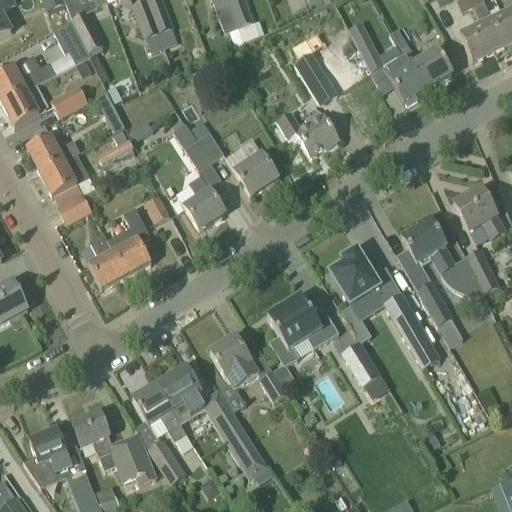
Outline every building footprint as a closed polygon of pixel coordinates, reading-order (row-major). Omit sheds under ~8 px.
[(0,17),(13,10),(8,0),(2,0),(0,1),(0,42),(10,37),(0,18),(0,17)] [(63,9),(59,0),(40,0),(46,16),(63,9)] [(91,0),(96,13),(106,9),(102,0),(74,0),(76,4),(85,0),(91,0)] [(102,0),(106,9),(129,0),(128,0),(102,0)] [(237,35),(223,0),(208,0),(215,17),(224,40),(237,35)] [(223,0),(237,35),(237,34),(243,48),(258,42),(243,2),(241,0),(223,0)] [(305,0),(309,11),(311,16),(324,10),(320,0),(305,0)] [(440,0),(439,0),(418,0),(424,9),(440,0)] [(472,13),(481,31),(493,57),(511,47),(511,41),(502,20),(492,25),(479,0),(464,0),(466,2),(471,14),(472,13)] [(471,14),(466,2),(456,7),(461,18),(471,14)] [(159,3),(145,8),(163,54),(176,50),(170,34),(159,3)] [(163,54),(145,8),(132,12),(144,44),(145,44),(150,59),(163,54)] [(511,15),(502,20),(511,41),(511,15)] [(71,26),(72,27),(88,59),(101,52),(84,20),(71,26)] [(68,58),(74,70),(84,65),(90,62),(88,59),(72,27),(53,37),(65,60),(68,58)] [(361,29),(348,36),(370,78),(379,74),(383,72),(361,29)] [(481,31),(459,41),(471,68),(473,67),(493,57),(481,31)] [(396,54),(405,48),(397,35),(388,41),(396,54)] [(405,48),(396,54),(403,65),(407,62),(412,59),(405,48)] [(427,94),(451,80),(436,56),(412,71),(427,94)] [(311,59),(294,70),(319,111),(337,100),(311,59)] [(402,65),(383,77),(403,109),(404,108),(405,109),(406,111),(417,104),(416,103),(415,101),(427,94),(412,71),(407,62),(403,65),(402,65)] [(85,81),(91,78),(84,65),(74,70),(81,83),(85,81)] [(0,106),(1,109),(37,90),(54,81),(48,69),(39,74),(25,81),(19,69),(18,68),(12,72),(5,75),(0,78),(0,106)] [(1,109),(14,133),(13,133),(14,134),(39,121),(46,117),(40,106),(43,104),(36,91),(38,90),(37,90),(1,109)] [(79,93),(50,108),(59,124),(77,114),(88,109),(79,93)] [(115,117),(105,122),(114,140),(122,135),(125,134),(115,117)] [(337,147),(326,130),(322,122),(300,136),(290,119),(276,127),(288,146),(296,141),(310,163),(337,147)] [(128,137),(134,148),(153,137),(147,126),(128,137)] [(183,132),(180,126),(172,131),(176,137),(173,139),(184,156),(196,148),(185,131),(183,132)] [(97,164),(104,176),(135,160),(130,150),(134,148),(128,137),(126,134),(125,134),(122,135),(114,140),(112,141),(118,153),(97,164)] [(211,169),(223,161),(209,139),(197,147),(211,169)] [(39,179),(76,160),(79,158),(73,147),(57,155),(50,142),(25,155),(26,156),(26,155),(39,179)] [(277,184),(266,168),(251,146),(239,153),(249,168),(234,178),(249,202),(277,184)] [(39,179),(52,204),(76,191),(89,185),(76,160),(39,179)] [(224,219),(213,202),(200,182),(188,190),(197,204),(184,213),(198,236),(224,219)] [(496,222),(490,212),(480,195),(452,210),(468,239),(481,231),(489,246),(503,238),(495,223),(496,222)] [(81,201),(75,205),(57,214),(66,230),(90,217),(81,201)] [(158,203),(145,210),(156,229),(168,222),(158,203)] [(102,239),(125,282),(149,270),(150,270),(139,249),(149,244),(150,244),(134,215),(123,221),(130,234),(107,247),(102,239)] [(445,253),(438,241),(429,224),(417,231),(418,233),(401,244),(411,261),(416,270),(429,262),(439,279),(440,280),(442,284),(444,287),(446,290),(449,292),(451,294),(454,296),(457,298),(460,299),(463,300),(466,301),(469,301),(472,301),(482,296),(466,264),(454,270),(444,253),(445,253)] [(125,282),(102,239),(88,247),(98,266),(89,271),(88,271),(101,296),(102,296),(102,295),(125,282)] [(327,277),(349,310),(379,291),(354,253),(351,255),(350,254),(349,255),(350,256),(343,260),(342,259),(341,260),(341,261),(338,263),(341,267),(327,277)] [(484,300),(493,295),(498,293),(480,257),(466,264),(482,296),(484,300)] [(0,330),(27,316),(12,288),(0,293),(0,330)] [(432,289),(418,297),(438,332),(441,337),(449,352),(462,346),(450,325),(452,324),(432,289)] [(401,300),(383,310),(421,376),(439,365),(401,300)] [(313,321),(301,302),(267,322),(279,342),(269,348),(284,373),(339,340),(324,315),(313,321)] [(234,343),(209,358),(224,383),(225,382),(233,395),(243,389),(258,381),(250,367),(234,343)] [(341,361),(362,396),(368,392),(371,398),(384,389),(360,349),(341,361)] [(255,353),(246,357),(255,375),(264,371),(255,353)] [(156,390),(181,431),(209,414),(185,373),(156,390)] [(260,385),(273,407),(286,399),(272,377),(260,385)] [(174,448),(185,441),(180,431),(181,431),(156,390),(144,397),(142,393),(131,400),(133,404),(132,405),(147,430),(159,423),(174,448)] [(267,475),(231,417),(212,428),(248,486),(267,475)] [(99,419),(71,430),(79,449),(81,454),(92,449),(104,476),(117,471),(122,484),(129,481),(131,485),(137,483),(140,490),(156,483),(146,459),(138,439),(127,444),(126,444),(111,450),(108,443),(108,442),(106,438),(99,419)] [(35,462),(22,467),(27,474),(40,494),(67,483),(70,482),(70,480),(72,479),(70,475),(71,474),(66,460),(64,455),(56,436),(29,447),(35,462)] [(163,447),(149,457),(172,489),(185,480),(163,447)] [(70,482),(67,483),(78,511),(98,511),(84,476),(70,482)] [(511,511),(511,483),(499,489),(489,493),(497,511),(511,511)] [(94,499),(99,511),(118,511),(111,493),(94,499)] [(22,511),(16,503),(1,511),(22,511)]
